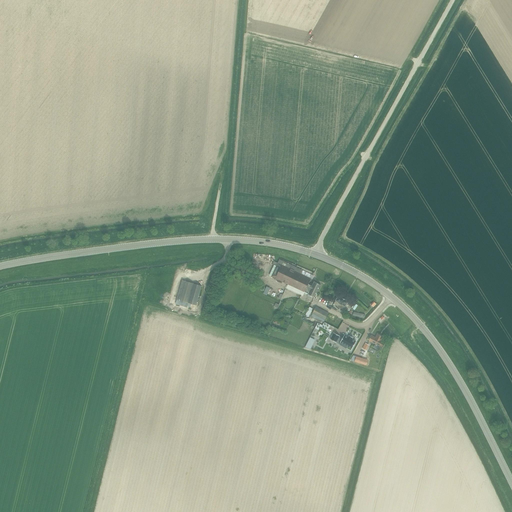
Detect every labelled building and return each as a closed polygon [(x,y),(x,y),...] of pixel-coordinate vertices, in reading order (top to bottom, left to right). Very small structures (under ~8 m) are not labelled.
[(309,284),(311,279),(275,262),(274,265),(276,266),(271,277),(288,285),(287,288),(303,296),(305,292),(308,294),(307,296),(310,298),(311,296),(315,297),(321,285),(315,281),(312,286),(309,284)] [(189,303),(196,305),(202,286),(183,280),(177,300),(189,303)] [(338,306),(337,308),(339,310),(340,308),(344,310),(349,301),(339,296),(334,304),(338,306)] [(311,317),(314,318),(315,317),(324,322),(324,321),(328,313),(317,307),(311,317)] [(324,321),(325,320),(330,323),(332,320),(334,316),(328,313),(324,321)] [(340,336),(334,333),(330,339),(336,343),(339,339),(341,340),(340,342),(352,349),(356,341),(344,335),(343,338),(340,336)] [(376,338),(372,336),(369,341),(383,348),(385,342),(381,340),(383,336),(378,334),(376,338)] [(310,337),(305,347),(310,349),(315,340),(310,337)] [(354,355),(351,360),(367,364),(368,359),(354,355)]
